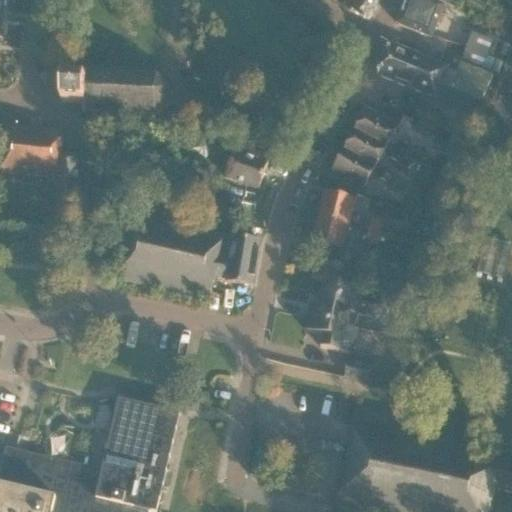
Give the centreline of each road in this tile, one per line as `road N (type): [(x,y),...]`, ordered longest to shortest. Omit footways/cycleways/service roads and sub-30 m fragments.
road 1 (residential): [(256,337),(282,208),(370,44)]
road 2 (residential): [(101,299),(89,265),(89,149),(73,127),(26,100)]
road 3 (residential): [(312,511),(234,484),(256,337)]
road 4 (residential): [(256,337),(101,299)]
